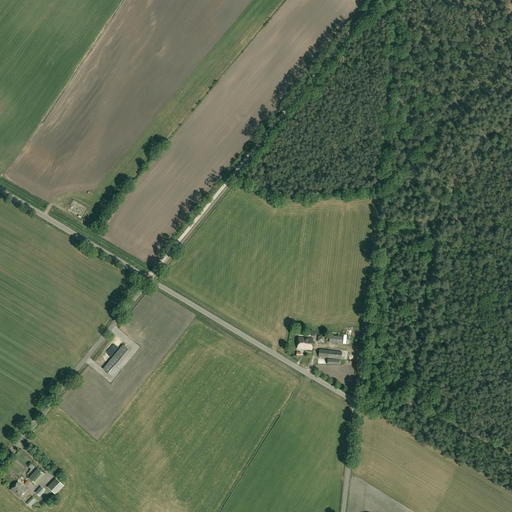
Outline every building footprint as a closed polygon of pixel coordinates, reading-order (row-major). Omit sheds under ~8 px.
[(312,350),(313,339),(298,337),(297,348),(312,350)] [(105,351),(111,357),(120,347),(114,341),(105,351)] [(113,377),(120,370),(117,368),(131,351),(123,345),(103,369),(113,377)] [(341,359),(342,352),(319,350),(318,357),(341,359)] [(99,359),(103,364),(109,360),(105,354),(99,359)] [(35,485),(44,475),(38,468),(34,472),(31,476),(32,477),(30,479),(35,485)] [(55,495),(64,486),(56,479),(48,487),(55,495)] [(20,498),(27,490),(18,482),(11,490),(20,498)] [(40,496),(45,490),(41,486),(35,492),(40,496)] [(30,507),(36,500),(32,497),(26,503),(30,507)]
